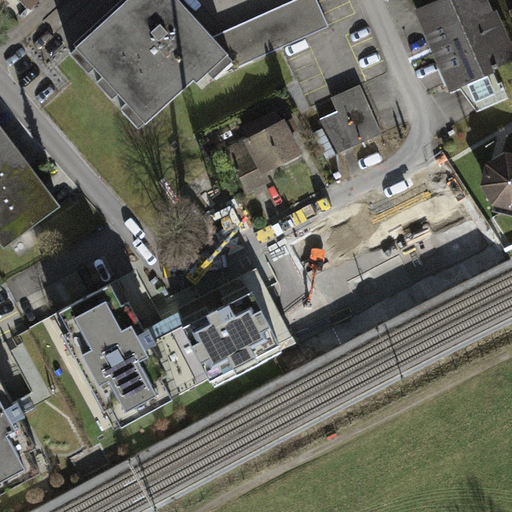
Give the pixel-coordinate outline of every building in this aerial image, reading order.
[(124,0),(74,47),(144,123),(213,59),(223,50),(212,38),(176,0),(124,0)] [(326,28),(313,0),(296,0),(212,38),(223,50),(213,59),(220,75),(326,28)] [(450,100),(511,73),(511,55),(488,0),(463,0),(416,21),(450,100)] [(341,153),(382,134),(360,84),(332,97),(339,111),(321,117),(341,153)] [(265,171),(308,151),(291,114),(248,134),(265,171)] [(0,123),(0,168),(22,152),(0,123)] [(366,150),(370,159),(388,151),(384,142),(366,150)] [(22,152),(0,168),(0,239),(5,247),(61,204),(22,152)] [(511,208),(511,154),(506,154),(486,165),(482,185),(495,208),(511,208)] [(397,239),(437,220),(420,185),(380,204),(397,239)] [(460,227),(480,218),(469,193),(448,202),(460,227)] [(342,225),(356,254),(376,243),(363,215),(342,225)] [(288,253),(306,289),(348,268),(330,232),(288,253)] [(117,280),(53,314),(115,429),(179,394),(117,280)] [(252,282),(178,321),(213,387),(287,348),(252,282)] [(28,450),(35,445),(0,380),(0,492),(40,471),(28,450)]
